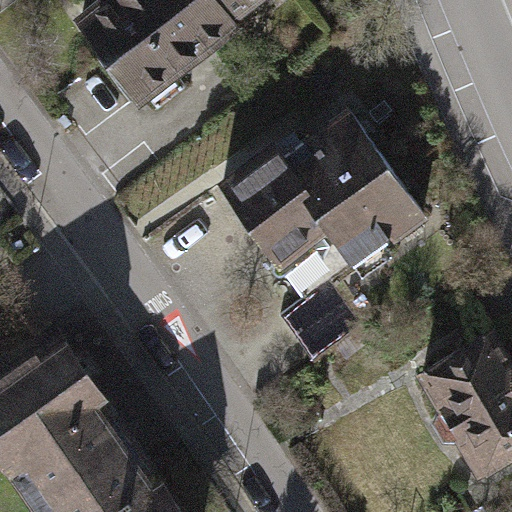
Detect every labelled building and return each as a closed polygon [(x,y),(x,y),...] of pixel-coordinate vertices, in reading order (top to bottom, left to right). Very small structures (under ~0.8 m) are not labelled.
[(256,0),(76,0),(71,4),(137,98),(240,20),(236,16),(256,0)] [(363,104),(378,126),(400,112),(384,89),(363,104)] [(275,128),(215,166),(310,302),(431,203),(350,97),(282,140),(275,128)] [(511,344),(500,324),(416,370),(479,483),(511,464),(511,344)] [(112,402),(65,332),(0,376),(0,457),(13,476),(25,468),(47,501),(128,446),(103,408),(112,402)] [(128,446),(47,501),(54,511),(185,511),(163,479),(153,485),(128,446)]
